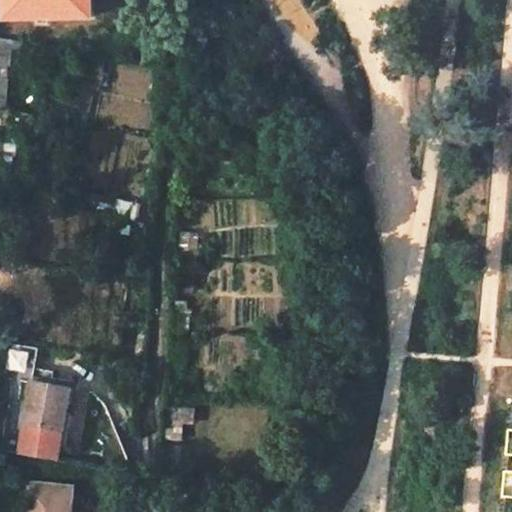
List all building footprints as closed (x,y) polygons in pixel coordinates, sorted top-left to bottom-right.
[(0,0),(1,17),(92,15),(91,0),(0,0)] [(1,345),(2,358),(20,361),(21,347),(1,345)] [(61,463),(73,392),(36,385),(24,456),(61,463)] [(511,429),(506,429),(503,456),(511,456),(511,472),(503,471),(501,498),(511,498),(511,429)] [(66,511),(68,490),(22,486),(20,511),(66,511)]
